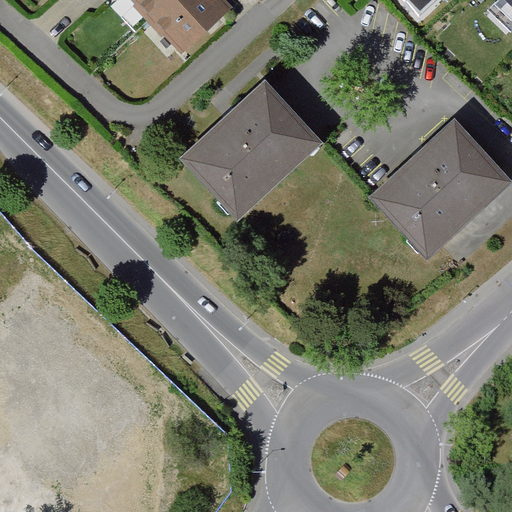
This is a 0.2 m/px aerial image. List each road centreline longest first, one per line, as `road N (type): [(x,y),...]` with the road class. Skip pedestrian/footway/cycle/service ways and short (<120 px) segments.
road 1 (secondary): [(180,300),(0,120)]
road 2 (secondary): [(341,391),(273,364),(180,300)]
road 3 (secondary): [(180,300),(283,452)]
road 4 (residential): [(511,308),(363,390)]
road 5 (residential): [(422,448),(511,312)]
